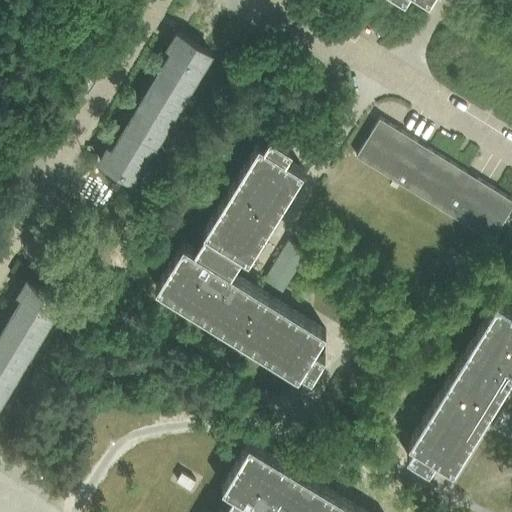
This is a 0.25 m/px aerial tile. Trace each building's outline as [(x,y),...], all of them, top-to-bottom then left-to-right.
[(176,34),(179,36),(175,43),(172,41),(169,45),(173,47),(113,147),(109,144),(107,148),(110,150),(106,157),(102,155),(100,159),(133,179),(211,50),(178,30),(176,34)] [(356,153),(492,238),(511,206),(511,196),(478,176),(476,179),(465,172),(467,169),(429,145),(427,149),(416,142),(418,139),(380,115),(356,153)] [(287,157),(293,146),(270,133),(264,143),(260,140),(204,229),(205,230),(195,247),(184,240),(156,285),(299,373),(302,369),(312,375),(326,353),(316,346),(327,329),(232,270),(242,253),(249,257),(304,168),(287,157)] [(290,237),(281,250),(264,278),(283,290),(309,248),(290,237)] [(0,399),(62,297),(29,277),(26,281),(30,283),(26,290),(22,288),(20,292),(24,294),(0,333),(0,399)] [(407,453),(430,467),(436,457),(454,468),(511,374),(511,306),(498,298),(409,440),(414,443),(407,453)] [(493,425),(511,437),(511,410),(505,406),(493,425)] [(219,511),(369,511),(250,440),(223,485),(234,492),(224,509),(222,508),(219,511)] [(177,478),(191,487),(196,478),(182,470),(177,478)]
